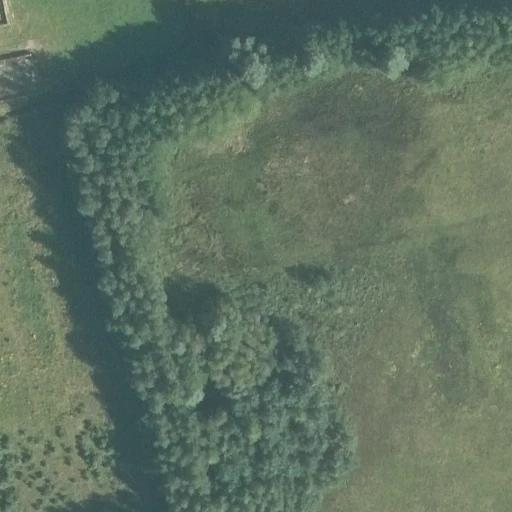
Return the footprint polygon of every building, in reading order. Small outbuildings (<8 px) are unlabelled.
[(61,198),(57,169),(34,172),(38,201),(61,198)] [(9,250),(35,400),(71,394),(69,391),(78,381),(77,374),(96,370),(83,360),(99,342),(95,320),(90,326),(81,317),(79,307),(75,304),(65,315),(56,308),(55,299),(79,295),(77,284),(58,288),(48,279),(42,249),(38,245),(9,250)] [(0,442),(17,439),(0,352),(0,442)] [(124,444),(137,441),(127,398),(85,407),(86,410),(95,408),(103,443),(123,438),(124,444)] [(110,452),(113,463),(142,457),(140,446),(110,452)] [(16,452),(0,456),(0,511),(30,511),(21,480),(36,476),(30,457),(18,461),(16,452)]
